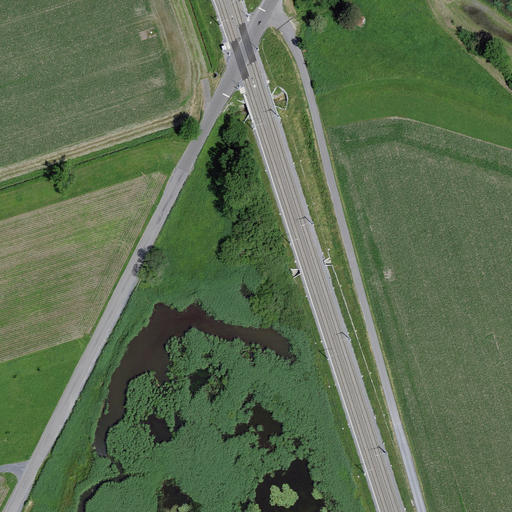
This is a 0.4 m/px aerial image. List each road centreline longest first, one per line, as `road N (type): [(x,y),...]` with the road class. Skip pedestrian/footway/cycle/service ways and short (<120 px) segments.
road 1 (unclassified): [(13,511),(274,0)]
road 2 (track): [(270,8),(301,62),(421,511)]
